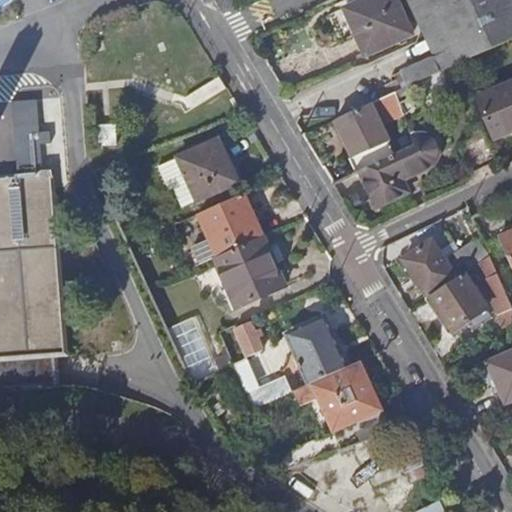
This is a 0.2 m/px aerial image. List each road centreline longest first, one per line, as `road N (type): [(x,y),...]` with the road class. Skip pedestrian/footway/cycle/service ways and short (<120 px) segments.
road 1 (residential): [(349,250),(507,511)]
road 2 (residential): [(215,31),(349,250)]
road 3 (residential): [(511,178),(349,250)]
